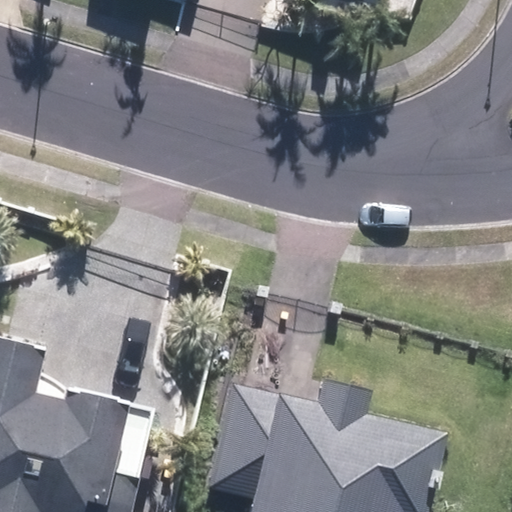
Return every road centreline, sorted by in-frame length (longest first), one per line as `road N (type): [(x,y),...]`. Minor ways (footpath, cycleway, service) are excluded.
road 1 (residential): [(0,67),(243,144),(425,173)]
road 2 (residential): [(425,173),(511,70)]
